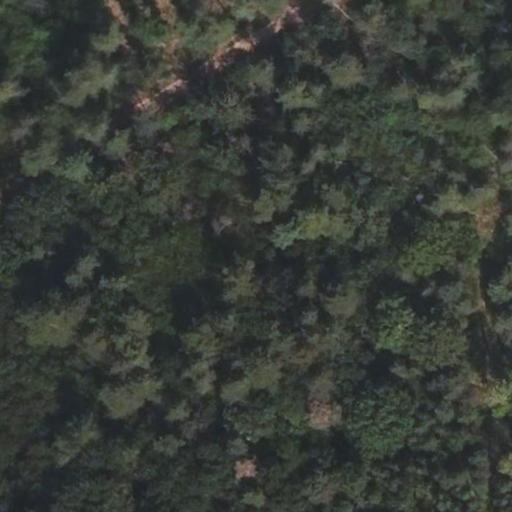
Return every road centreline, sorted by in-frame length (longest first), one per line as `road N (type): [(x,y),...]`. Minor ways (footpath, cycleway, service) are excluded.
road 1 (track): [(0,221),(328,0)]
road 2 (track): [(511,183),(139,128)]
road 3 (track): [(499,181),(501,511)]
